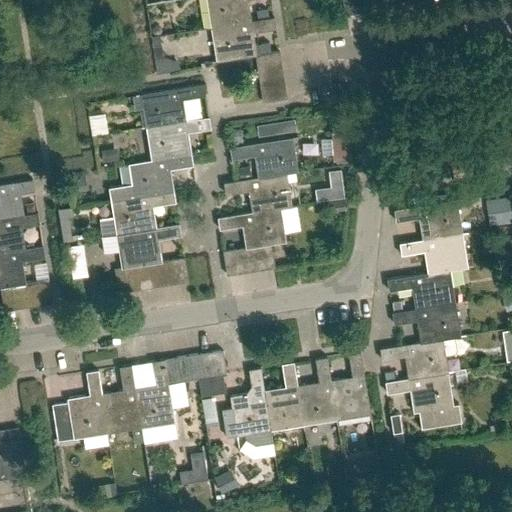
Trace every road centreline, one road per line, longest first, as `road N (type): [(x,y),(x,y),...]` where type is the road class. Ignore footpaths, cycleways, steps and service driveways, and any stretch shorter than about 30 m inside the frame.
road 1 (residential): [(385,44),(365,262),(341,292),(0,345)]
road 2 (residential): [(511,23),(385,44)]
